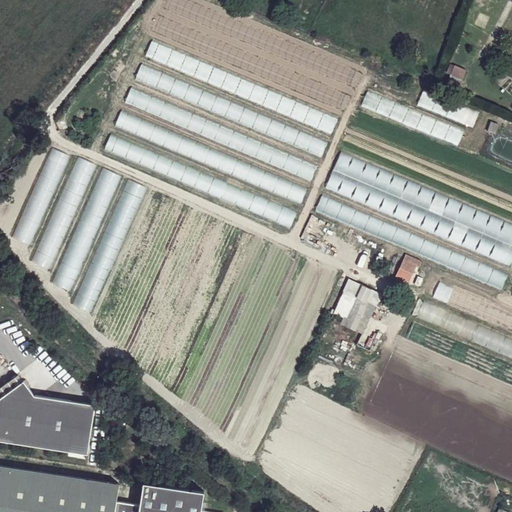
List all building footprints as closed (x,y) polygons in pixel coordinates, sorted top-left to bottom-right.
[(299,202),(307,184),(359,69),(189,0),(167,0),(105,144),(289,224),(299,202)] [(450,80),(456,65),(451,64),(446,78),(450,80)] [(467,70),(456,65),(450,80),(461,84),(467,70)] [(417,106),(369,89),(364,101),(461,141),(467,123),(476,125),(479,111),(424,89),(417,106)] [(490,121),(487,131),(495,134),(498,123),(490,121)] [(12,237),(30,245),(70,156),(53,148),(12,237)] [(511,260),(511,223),(342,151),(328,184),(511,262),(511,260)] [(32,261),(50,270),(97,165),(79,156),(32,261)] [(52,282),(70,291),(121,176),(103,168),(52,282)] [(126,180),(77,297),(93,308),(142,186),(126,180)] [(422,260),(499,293),(508,274),(320,197),(313,214),(406,253),(422,260)] [(404,259),(397,275),(409,280),(416,264),(404,259)] [(511,310),(439,280),(432,303),(425,300),(407,338),(511,380),(511,310)] [(370,286),(361,282),(353,295),(342,323),(364,333),(376,305),(364,300),(370,286)] [(382,292),(370,286),(364,300),(376,305),(382,292)] [(95,405),(34,396),(24,381),(0,398),(0,441),(88,455),(95,405)] [(119,484),(25,468),(0,463),(0,470),(1,470),(0,475),(0,511),(115,511),(117,501),(119,484)] [(117,501),(115,511),(204,511),(205,510),(208,491),(147,482),(143,504),(117,501)]
